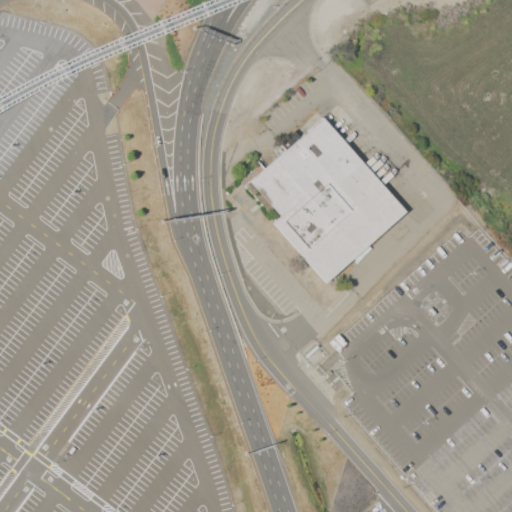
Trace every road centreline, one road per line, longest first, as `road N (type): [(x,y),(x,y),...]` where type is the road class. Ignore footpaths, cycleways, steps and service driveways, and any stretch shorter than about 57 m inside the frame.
road 1 (residential): [(301,0),(244,59),(224,98),(210,161),(217,232),(262,349),(407,511)]
road 2 (trunk): [(212,303),(185,190),(193,79)]
road 3 (trunk): [(284,511),(212,303)]
road 4 (trunk): [(162,159),(143,53),(128,18),(109,0)]
road 5 (trunk): [(212,303),(174,220),(162,159)]
